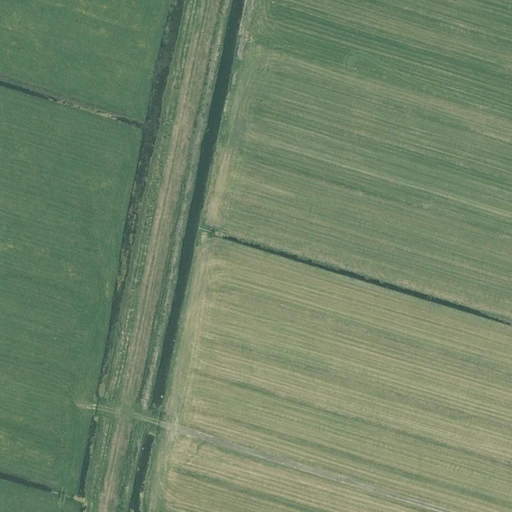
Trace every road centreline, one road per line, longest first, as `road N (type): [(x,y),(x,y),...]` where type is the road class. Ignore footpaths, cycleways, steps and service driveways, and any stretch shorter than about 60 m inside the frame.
road 1 (track): [(210,0),(96,511)]
road 2 (track): [(511,128),(302,65),(270,42),(260,0)]
